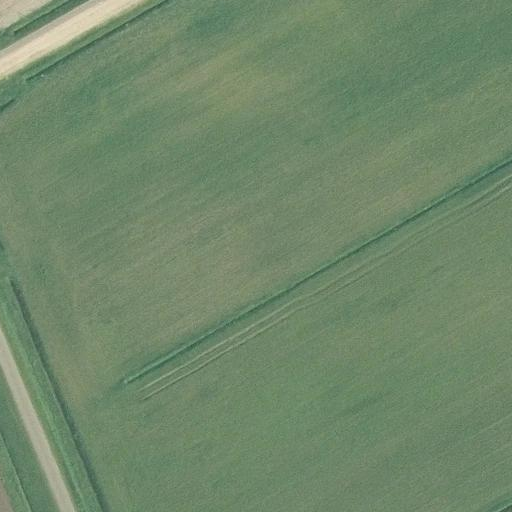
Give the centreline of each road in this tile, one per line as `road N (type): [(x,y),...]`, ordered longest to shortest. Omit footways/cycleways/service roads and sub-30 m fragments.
road 1 (unclassified): [(67,511),(0,346)]
road 2 (track): [(131,0),(0,74)]
